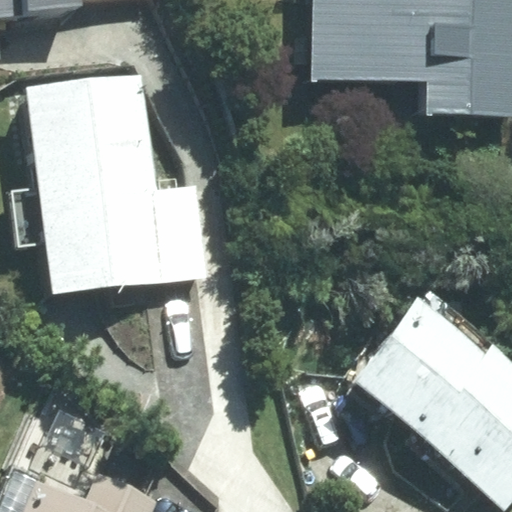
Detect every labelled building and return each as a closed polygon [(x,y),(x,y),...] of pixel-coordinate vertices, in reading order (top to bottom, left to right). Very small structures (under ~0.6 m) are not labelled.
[(82,0),(0,0),(0,15),(24,14),(23,8),(83,5),(82,0)] [(506,124),(509,0),(299,0),(297,88),(415,90),(415,123),(506,124)] [(45,301),(202,282),(191,191),(149,196),(134,79),(18,95),(45,301)] [(343,385),(496,511),(499,511),(511,496),(511,371),(419,294),(343,385)] [(0,387),(17,364),(0,350),(0,387)] [(151,511),(153,509),(93,482),(80,511),(28,489),(17,511),(151,511)]
